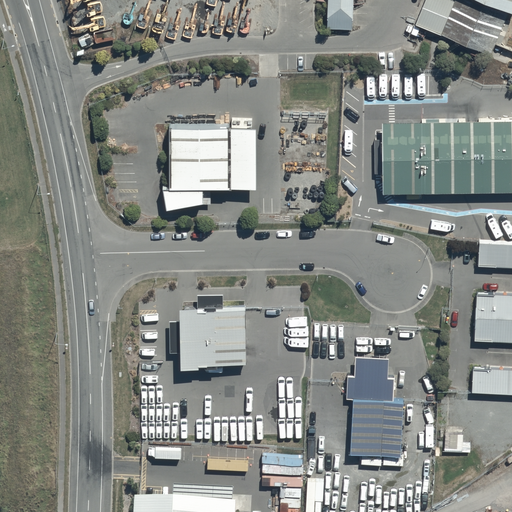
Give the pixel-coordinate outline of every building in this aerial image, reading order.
[(353,0),(328,0),(327,29),(352,31),(353,0)] [(511,123),(384,122),(384,194),(511,194),(511,123)] [(255,129),(170,127),(169,190),(164,193),(169,210),(203,210),(203,193),(254,194),(255,129)] [(511,242),(479,241),(478,266),(511,268),(511,298),(476,296),(473,342),(511,344),(511,370),(473,368),(472,392),(511,394),(511,242)] [(247,311),(181,312),(182,367),(248,366),(247,311)] [(396,455),(402,380),(386,379),(388,361),(357,358),(356,377),(351,376),(345,451),(396,455)]
